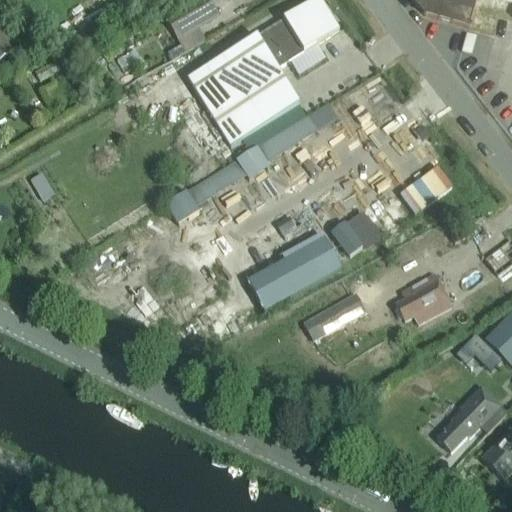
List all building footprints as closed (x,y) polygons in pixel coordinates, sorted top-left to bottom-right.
[(212,11),(205,0),(197,0),(165,20),(180,44),(192,36),(186,27),(212,11)] [(511,0),(408,0),(424,18),(468,31),(477,0),(491,0),(511,5),(511,0)] [(319,2),(189,83),(231,152),(300,109),(277,73),(340,35),(319,2)] [(89,64),(116,48),(104,28),(77,43),(89,64)] [(0,34),(0,65),(13,58),(0,34)] [(133,49),(129,43),(123,47),(127,53),(133,49)] [(102,62),(92,68),(97,76),(107,70),(102,62)] [(41,84),(62,73),(57,65),(36,76),(41,84)] [(174,223),(341,125),(331,107),(163,205),(174,223)] [(438,171),(400,199),(416,218),(453,191),(438,171)] [(43,207),(55,200),(42,179),(30,186),(43,207)] [(363,252),(345,227),(331,238),(349,262),(363,252)] [(260,312),(341,276),(324,236),(280,256),(284,264),(247,281),(260,312)] [(511,246),(511,245),(485,264),(457,286),(466,299),(495,276),(498,280),(511,268),(511,246)] [(413,322),(418,330),(452,311),(435,279),(401,297),(405,305),(395,310),(404,326),(413,322)] [(356,298),(303,326),(312,344),(365,316),(356,298)] [(511,370),(511,315),(485,345),(511,370)] [(501,363),(476,338),(465,349),(490,374),(501,363)] [(507,418),(501,412),(481,391),(459,412),(461,414),(450,425),(453,428),(437,444),(451,458),(467,442),(469,444),(480,432),(488,440),(507,418)] [(511,431),(482,463),(505,485),(511,477),(511,431)]
